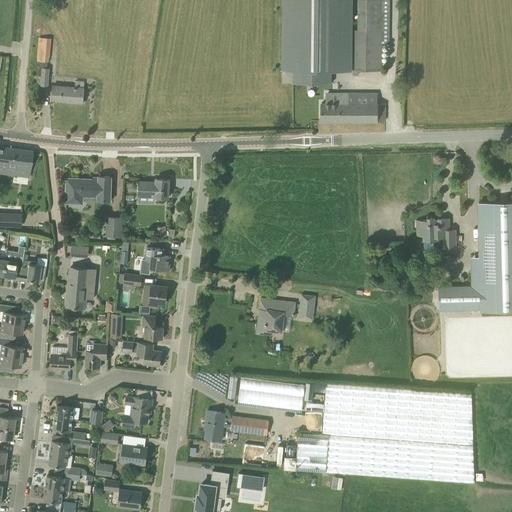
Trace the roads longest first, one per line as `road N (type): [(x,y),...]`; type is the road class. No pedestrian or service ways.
road 1 (tertiary): [(208,143),(511,134)]
road 2 (tertiary): [(179,383),(208,143)]
road 3 (tertiary): [(208,143),(46,138)]
road 4 (residential): [(179,383),(118,376),(85,390),(33,386)]
road 5 (residential): [(20,139),(29,0)]
road 6 (tertiary): [(163,511),(179,383)]
road 7 (residential): [(33,386),(18,511)]
road 8 (residential): [(33,386),(38,303),(0,290)]
